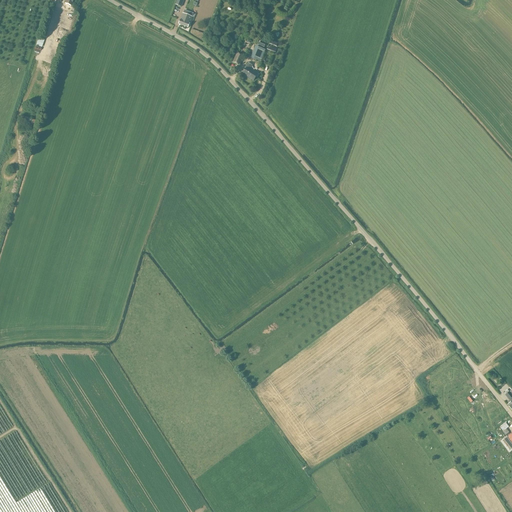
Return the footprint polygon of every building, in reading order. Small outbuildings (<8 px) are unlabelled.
[(66,0),(65,3),(63,7),(69,9),(70,6),(71,6),(73,0),(66,0)] [(188,28),(192,17),(183,14),(179,24),(188,28)] [(39,37),(37,45),(43,47),(45,39),(39,37)] [(256,46),(255,48),(252,58),(261,61),(265,50),(256,46)] [(240,65),(244,56),(237,53),(233,62),(240,65)] [(248,63),(245,68),(246,69),(243,74),(248,77),(247,78),(251,80),(254,81),(258,75),(250,69),(252,66),(248,63)] [(34,127),(36,120),(26,116),(24,123),(34,127)] [(503,431),(505,435),(509,432),(506,429),(508,427),(505,423),(500,427),(503,431)]
